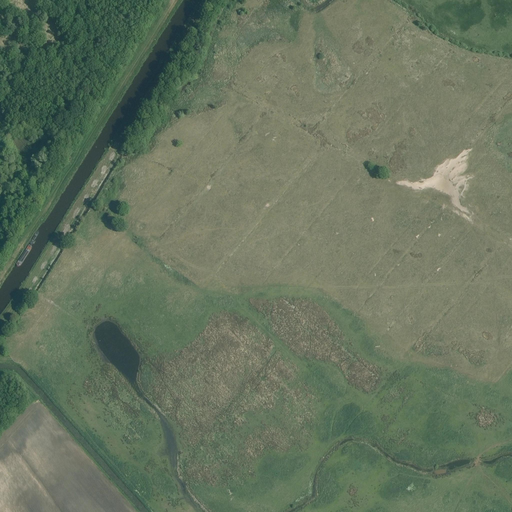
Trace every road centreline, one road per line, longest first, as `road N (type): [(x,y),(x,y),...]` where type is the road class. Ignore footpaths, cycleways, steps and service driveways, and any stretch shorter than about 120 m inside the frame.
road 1 (track): [(0,323),(202,0)]
road 2 (track): [(153,207),(131,220),(10,357),(0,357)]
